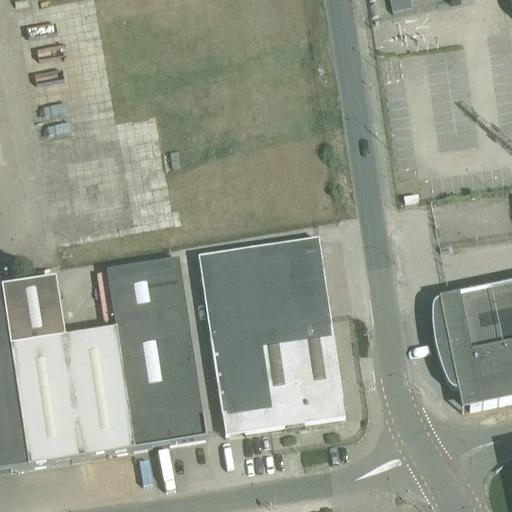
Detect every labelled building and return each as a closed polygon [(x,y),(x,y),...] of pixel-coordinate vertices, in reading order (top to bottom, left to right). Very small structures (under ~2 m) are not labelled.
[(345,423),(318,245),(198,263),(225,441),(345,423)] [(206,444),(178,263),(106,275),(112,317),(115,336),(134,455),(206,444)] [(82,463),(134,455),(115,336),(65,344),(57,285),(2,293),(28,473),(82,463)] [(511,405),(511,288),(439,303),(439,305),(435,305),(436,307),(433,309),(432,312),(432,313),(432,329),(433,341),(435,353),(439,370),(441,378),(445,386),(448,390),(449,392),(451,393),(453,395),(455,395),(457,396),(461,416),(511,405)] [(0,476),(28,473),(2,293),(0,293),(0,476)]
